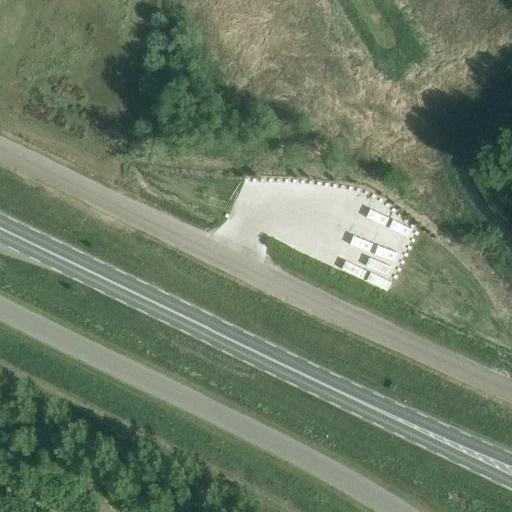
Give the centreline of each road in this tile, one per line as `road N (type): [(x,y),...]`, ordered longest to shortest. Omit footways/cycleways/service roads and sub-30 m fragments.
road 1 (residential): [(511,391),(0,148)]
road 2 (unclassified): [(0,307),(330,468),(399,511)]
road 3 (primary): [(399,420),(0,228)]
road 4 (primary): [(399,420),(511,477)]
road 5 (primary): [(511,463),(399,420)]
